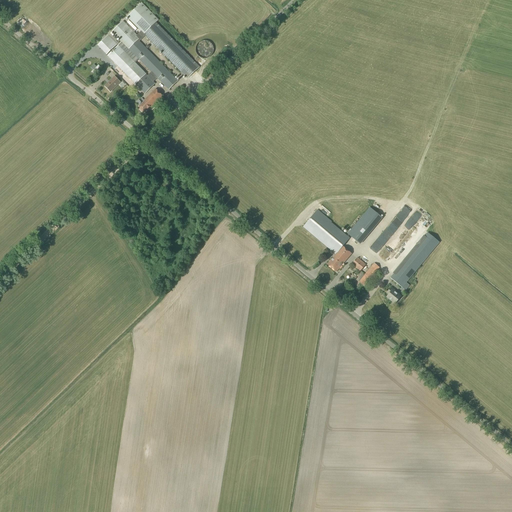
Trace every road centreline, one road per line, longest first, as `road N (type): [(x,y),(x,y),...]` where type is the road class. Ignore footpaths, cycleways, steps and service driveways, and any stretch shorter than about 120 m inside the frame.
road 1 (unclassified): [(511,443),(146,140)]
road 2 (unclassified): [(146,140),(291,0)]
road 3 (track): [(0,278),(146,140)]
road 4 (unclassified): [(146,140),(0,18)]
